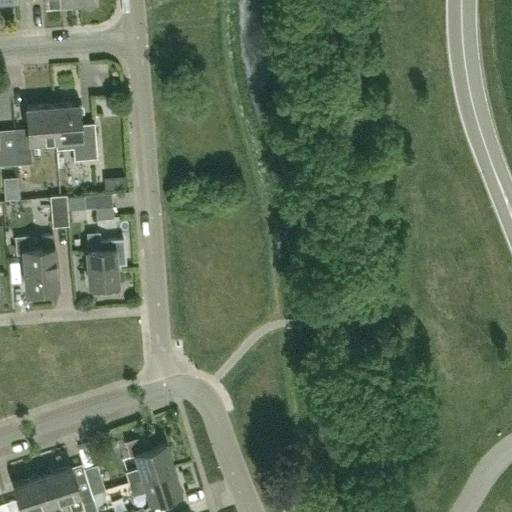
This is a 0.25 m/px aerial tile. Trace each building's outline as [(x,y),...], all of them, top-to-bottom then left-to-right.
[(0,84),(7,86),(10,65),(0,63),(0,84)] [(79,101),(53,104),(56,139),(57,148),(73,147),(74,158),(98,156),(95,120),(81,121),(79,101)] [(28,126),(14,127),(18,163),(32,162),(30,141),(56,139),(53,104),(27,106),(28,126)] [(0,164),(18,163),(14,127),(0,128),(0,164)] [(126,176),(105,178),(106,191),(127,190),(126,176)] [(113,192),(83,194),(84,207),(96,206),(114,205),(113,192)] [(69,224),(68,208),(67,195),(67,193),(50,195),(52,226),(69,224)] [(83,194),(67,195),(68,208),(84,207),(83,194)] [(126,262),(124,238),(100,240),(100,231),(87,232),(88,249),(87,249),(89,284),(119,281),(117,262),(126,262)] [(29,235),(15,236),(16,253),(23,253),(26,289),(59,286),(56,246),(54,246),(54,234),(41,235),(42,247),(30,247),(29,235)] [(100,302),(101,310),(127,308),(127,300),(100,302)] [(166,442),(151,447),(147,433),(125,440),(130,455),(133,454),(137,467),(125,471),(128,481),(174,467),(166,442)] [(96,463),(85,468),(84,468),(93,493),(106,488),(96,463)] [(72,464),(44,473),(54,502),(69,497),(74,511),(81,509),(81,511),(99,511),(94,497),(84,501),(72,464)] [(182,491),(174,467),(128,481),(132,494),(145,490),(149,502),(182,491)] [(24,511),(37,511),(37,508),(54,502),(44,473),(15,482),(24,511)]
